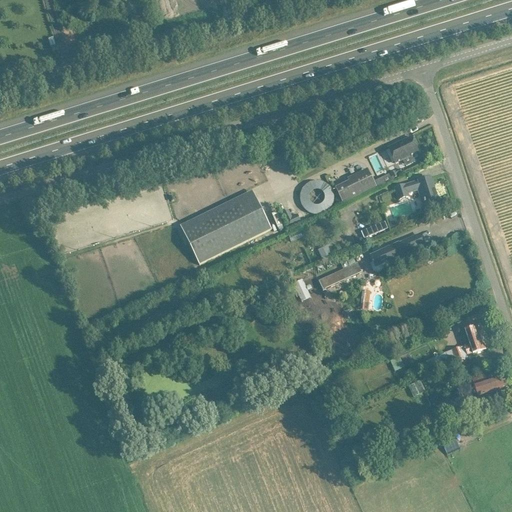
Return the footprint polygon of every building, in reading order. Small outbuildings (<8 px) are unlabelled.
[(388,149),(395,164),(419,153),(411,138),(388,149)] [(335,189),(343,205),(377,188),(367,169),(347,179),(348,182),(335,189)] [(396,171),(390,174),(392,178),(393,177),(394,179),(398,177),(397,175),(402,172),(400,169),(396,172),(396,171)] [(389,175),(375,182),(377,187),(381,186),(382,187),(395,181),(394,179),(393,177),(392,178),(391,178),(389,175)] [(404,187),(394,190),(398,201),(408,197),(407,194),(418,191),(424,209),(427,208),(429,207),(439,204),(430,178),(404,187)] [(182,230),(186,239),(199,266),(272,231),(254,195),(182,230)] [(282,213),(289,227),(301,222),(298,215),(292,218),(288,210),(282,213)] [(364,239),(384,231),(387,229),(385,223),(362,232),(364,239)] [(419,236),(410,240),(371,258),(374,265),(371,266),(373,271),(377,272),(387,268),(384,263),(423,245),(419,236)] [(327,247),(318,251),(321,258),(331,254),(327,247)] [(362,274),(357,264),(318,282),(323,292),(362,274)] [(461,348),(452,351),(453,352),(455,359),(456,360),(457,365),(465,363),(465,361),(469,359),(469,360),(476,357),(474,354),(487,350),(483,337),(481,337),(478,327),(479,327),(479,326),(471,329),(469,329),(469,330),(465,331),(470,345),(465,347),(461,349),(461,348)] [(446,354),(435,359),(437,365),(448,360),(446,354)] [(449,362),(425,372),(428,378),(447,370),(448,372),(450,377),(457,374),(455,371),(451,362),(451,361),(449,362)] [(395,372),(395,373),(398,379),(407,375),(404,368),(395,372)] [(485,376),(473,380),(477,397),(496,391),(499,399),(508,396),(506,388),(507,388),(503,376),(487,382),(485,376)] [(436,379),(429,383),(434,392),(440,388),(436,379)] [(420,382),(409,387),(413,398),(425,393),(420,382)] [(458,397),(439,405),(450,433),(470,424),(458,397)] [(489,401),(473,406),(477,419),(484,417),(493,414),(489,401)]
